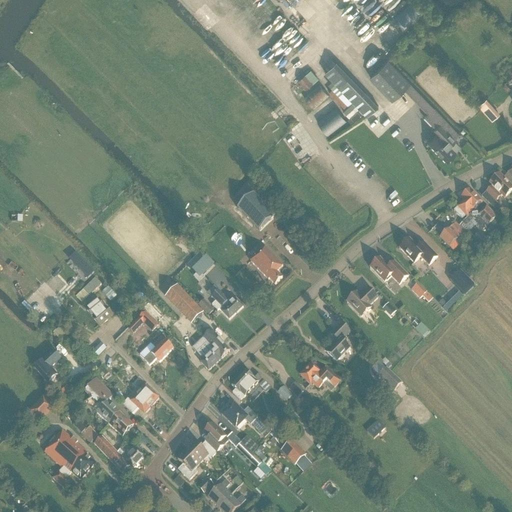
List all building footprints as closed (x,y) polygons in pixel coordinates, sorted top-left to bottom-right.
[(298,49),(287,55),(289,61),(301,56),(298,49)] [(388,60),(370,77),(392,100),(404,89),(410,83),(388,60)] [(379,106),(351,77),(336,61),(324,72),(337,85),(332,89),(349,107),(353,103),(356,106),(346,114),(349,118),(348,119),(352,124),(363,113),(367,117),(379,106)] [(311,70),(305,75),(298,81),(306,89),(313,83),(318,78),(311,70)] [(433,107),(410,83),(404,89),(427,113),(423,116),(435,129),(434,130),(440,137),(431,145),(447,162),(456,153),(454,151),(459,146),(455,141),(456,140),(455,138),(458,135),(433,107)] [(329,96),(319,84),(304,98),(315,109),(329,96)] [(497,114),(485,100),(479,105),(491,119),(497,114)] [(486,193),(483,197),(492,207),(496,203),(502,196),(504,199),(511,191),(511,186),(500,174),(490,184),(493,187),(486,193)] [(466,200),(454,211),(463,220),(481,202),(470,190),(463,197),(466,200)] [(253,195),(238,210),(259,232),(274,218),(253,195)] [(470,216),(460,226),(467,233),(477,224),(483,230),(495,218),(486,209),(478,217),(474,212),(470,216)] [(458,240),(448,230),(440,238),(450,248),(458,240)] [(181,244),(171,234),(167,238),(177,248),(181,244)] [(485,251),(491,245),(479,234),(473,239),(485,251)] [(418,249),(410,240),(400,250),(414,264),(420,258),(429,267),(438,258),(424,244),(418,249)] [(266,249),(251,263),(269,281),(270,280),(275,286),(282,279),(277,273),(283,267),(266,249)] [(201,252),(187,266),(200,280),(215,265),(201,252)] [(132,266),(140,260),(138,256),(129,263),(132,266)] [(380,259),(370,269),(384,283),(391,277),(399,286),(408,277),(395,263),(389,268),(380,259)] [(474,285),(461,271),(450,282),(463,295),(474,285)] [(90,297),(102,285),(96,279),(84,291),(90,297)] [(272,290),(284,302),(292,294),(281,282),(272,290)] [(418,285),(411,291),(420,300),(426,294),(418,285)] [(177,287),(168,296),(194,323),(203,314),(177,287)] [(357,293),(347,303),(361,318),(371,309),(370,307),(378,299),(368,289),(360,297),(357,293)] [(212,298),(216,302),(212,306),(218,312),(219,310),(230,321),(243,308),(233,297),(228,301),(219,291),(212,298)] [(459,293),(443,309),(447,313),(463,297),(459,293)] [(439,305),(443,309),(447,305),(443,301),(439,305)] [(105,310),(98,302),(86,311),(99,327),(112,317),(106,309),(105,310)] [(392,308),(389,304),(383,310),(386,313),(392,308)] [(208,306),(203,311),(209,317),(214,312),(208,306)] [(145,313),(139,319),(128,330),(133,335),(144,324),(152,332),(158,326),(145,313)] [(61,328),(55,321),(49,327),(53,330),(55,328),(57,331),(61,328)] [(415,330),(424,339),(430,333),(422,324),(415,330)] [(335,340),(324,351),(337,363),(351,348),(343,341),(350,333),(342,325),(331,336),(335,340)] [(68,334),(65,331),(60,335),(56,330),(53,333),(60,341),(63,338),(66,336),(68,334)] [(214,351),(210,355),(205,350),(196,358),(209,372),(220,361),(219,360),(221,359),(222,360),(230,352),(212,332),(207,336),(214,344),(210,347),(214,351)] [(160,363),(173,350),(162,338),(153,347),(151,345),(140,356),(150,366),(157,360),(160,363)] [(93,353),(98,358),(106,350),(101,344),(93,353)] [(62,361),(54,352),(35,370),(49,385),(57,377),(51,370),(62,361)] [(326,367),(321,373),(311,364),(300,376),(310,385),(312,384),(318,390),(326,381),(335,389),(341,382),(340,381),(341,381),(326,367)] [(109,375),(104,369),(98,375),(103,380),(109,375)] [(402,384),(386,369),(379,377),(394,392),(402,384)] [(262,379),(258,376),(255,379),(246,371),(232,386),(236,390),(233,394),(241,402),(262,379)] [(97,414),(109,426),(120,414),(119,414),(119,413),(108,402),(114,397),(96,380),(85,393),(92,399),(84,405),(94,411),(97,414)] [(296,383),(292,387),(297,393),(301,390),(296,383)] [(145,415),(159,399),(145,386),(131,402),(128,400),(123,406),(132,415),(138,409),(145,415)] [(61,389),(53,396),(62,405),(73,394),(67,387),(62,391),(61,389)] [(56,407),(45,396),(27,415),(39,425),(56,407)] [(251,426),(258,419),(248,409),(243,414),(234,404),(222,416),(236,430),(245,421),(251,426)] [(120,414),(109,426),(123,438),(133,427),(120,414)] [(86,430),(72,416),(67,420),(81,435),(85,431),(86,430)] [(374,440),(385,429),(378,422),(367,433),(374,440)] [(205,443),(208,446),(217,455),(229,442),(227,439),(212,425),(204,434),(209,439),(205,443)] [(86,432),(94,441),(98,437),(90,429),(86,432)] [(280,446),(287,440),(278,429),(270,436),(280,446)] [(81,435),(90,445),(94,441),(86,432),(85,431),(81,435)] [(45,454),(63,469),(60,472),(59,472),(53,479),(63,489),(70,481),(67,479),(71,474),(80,482),(96,465),(87,457),(88,455),(62,432),(49,446),(50,448),(45,454)] [(237,450),(242,444),(232,434),(227,439),(229,442),(237,450)] [(133,446),(129,449),(125,446),(117,455),(113,451),(100,437),(92,444),(106,459),(123,475),(130,467),(133,470),(145,458),(141,454),(143,453),(138,448),(136,449),(133,446)] [(217,455),(208,446),(205,443),(200,449),(195,443),(186,452),(200,465),(205,460),(208,463),(217,455)] [(305,458),(291,443),(282,452),(296,466),(305,458)] [(258,469),(262,464),(242,444),(237,450),(257,470),(258,469)] [(337,453),(334,450),(328,456),(331,459),(337,453)] [(194,471),(200,465),(186,452),(178,460),(186,469),(181,474),(189,482),(198,474),(194,471)] [(262,464),(258,469),(266,477),(272,472),(263,463),(262,464)] [(213,485),(207,479),(198,489),(204,495),(213,485)] [(218,509),(231,497),(225,491),(230,486),(226,482),(221,487),(208,499),(218,509)] [(12,490),(5,483),(2,487),(8,493),(12,490)] [(237,502),(231,497),(218,509),(221,511),(235,511),(241,507),(241,506),(246,501),(242,497),(237,502)]
